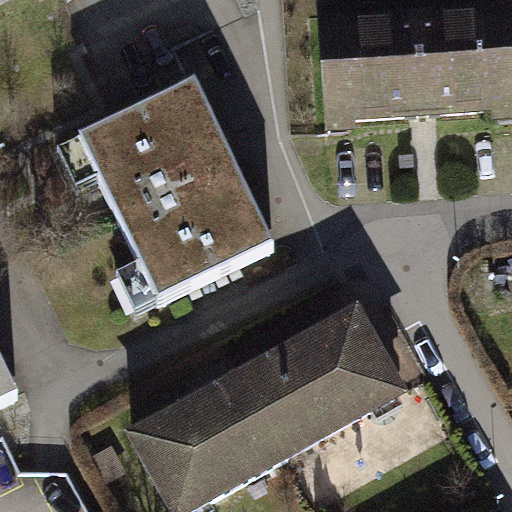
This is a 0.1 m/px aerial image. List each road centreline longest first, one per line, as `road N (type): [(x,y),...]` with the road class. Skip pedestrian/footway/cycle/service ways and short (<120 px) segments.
road 1 (residential): [(388,248),(59,403),(51,471)]
road 2 (residential): [(388,248),(511,448)]
road 3 (residential): [(511,235),(388,248)]
